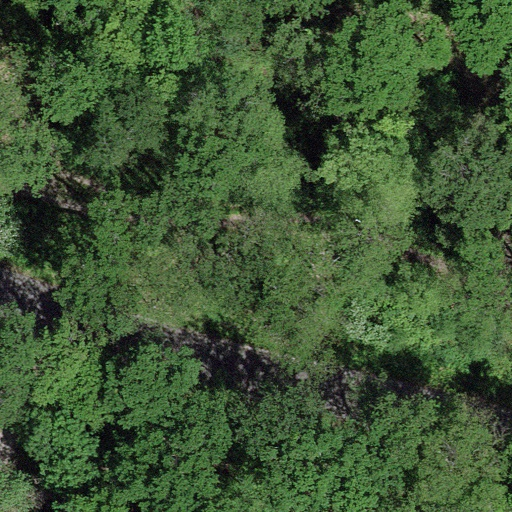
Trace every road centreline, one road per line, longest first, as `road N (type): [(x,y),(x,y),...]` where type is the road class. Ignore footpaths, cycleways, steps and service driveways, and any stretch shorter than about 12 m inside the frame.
road 1 (unclassified): [(0,287),(183,354),(511,439)]
road 2 (track): [(511,278),(479,429)]
road 3 (track): [(0,427),(43,303)]
